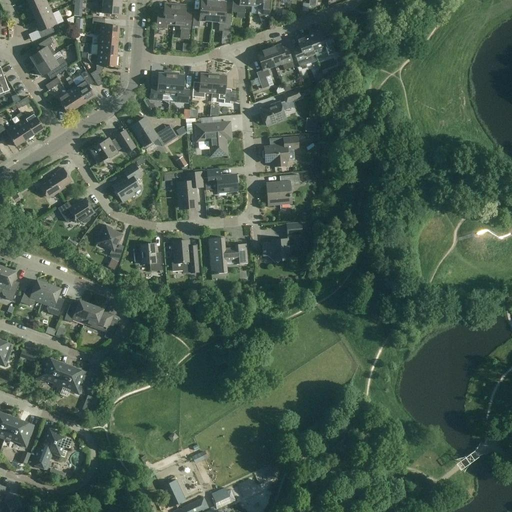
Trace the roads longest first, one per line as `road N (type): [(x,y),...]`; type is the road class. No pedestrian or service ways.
road 1 (residential): [(63,137),(114,215),(159,227),(254,218),(240,45)]
road 2 (residential): [(0,250),(111,294),(123,314),(111,347),(89,356),(0,324)]
road 3 (residential): [(0,470),(68,489),(87,477),(94,455),(78,427),(0,397)]
road 4 (residential): [(240,45),(358,0)]
